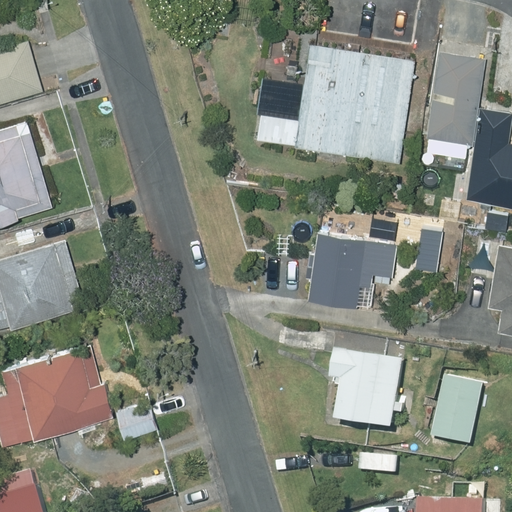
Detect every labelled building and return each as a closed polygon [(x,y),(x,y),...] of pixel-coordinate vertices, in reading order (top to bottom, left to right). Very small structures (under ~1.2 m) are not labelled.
[(0,98),(40,87),(25,37),(0,44),(0,98)] [(260,108),(256,137),(397,158),(412,57),(307,41),(296,114),(260,108)] [(438,48),(426,134),(470,140),(483,55),(438,48)] [(477,103),(464,196),(511,202),(511,139),(505,139),(510,108),(477,103)] [(36,196),(15,129),(0,133),(0,218),(13,214),(10,204),(36,196)] [(484,208),(482,225),(505,228),(507,210),(484,208)] [(315,228),(304,295),(353,301),(355,281),(368,282),(369,269),(389,272),(394,240),(315,228)] [(0,320),(4,319),(6,324),(70,307),(51,239),(0,253),(0,320)] [(499,304),(495,328),(511,330),(511,244),(496,242),(486,302),(499,304)] [(11,363),(0,365),(0,375),(4,389),(0,389),(0,439),(28,432),(28,433),(109,411),(100,377),(86,381),(76,343),(11,361),(11,363)] [(340,377),(333,416),(390,426),(393,411),(399,412),(401,403),(394,402),(401,358),(334,347),(329,375),(340,377)] [(483,382),(443,374),(430,433),(471,442),(483,382)] [(150,399),(113,408),(120,436),(157,427),(150,399)] [(488,475),(475,475),(475,491),(488,491),(488,475)] [(417,495),(417,511),(482,511),(483,496),(417,495)]
